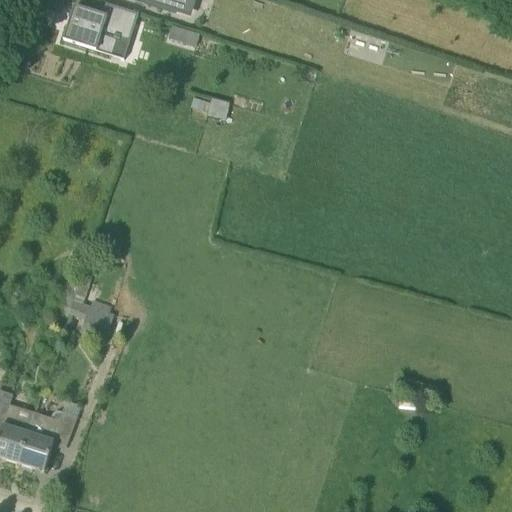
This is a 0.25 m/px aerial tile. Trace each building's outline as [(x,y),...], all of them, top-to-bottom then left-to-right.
[(131,0),(175,14),(178,0),(131,0)] [(130,43),(138,16),(107,6),(103,18),(84,12),(74,9),(71,18),(69,26),(63,43),(112,58),(117,41),(120,42),(121,40),(130,43)] [(187,34),(184,45),(195,49),(198,37),(187,34)] [(80,286),(74,304),(68,319),(64,332),(71,335),(76,319),(85,322),(79,339),(105,348),(115,317),(111,315),(113,310),(93,302),(90,309),(84,306),(92,282),(82,279),(80,286)] [(68,282),(62,297),(55,294),(53,294),(47,312),(68,319),(74,304),(80,286),(68,282)] [(408,368),(401,391),(438,402),(445,378),(408,368)] [(0,459),(21,466),(30,437),(11,430),(14,419),(7,417),(13,397),(1,393),(0,395),(0,426),(3,427),(0,435),(0,459)] [(52,420),(37,415),(30,437),(21,466),(45,474),(54,445),(67,448),(78,418),(68,415),(63,413),(55,416),(54,421),(52,420)]
